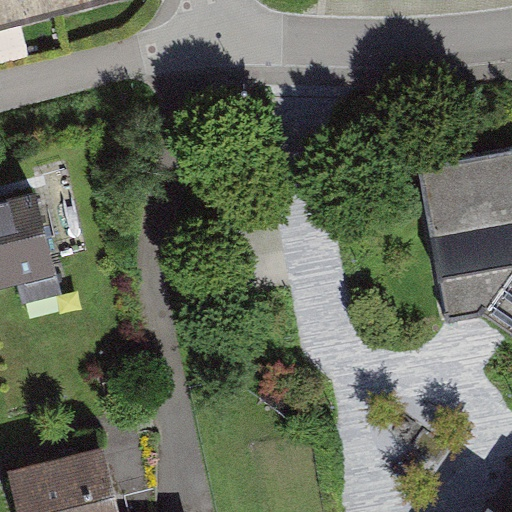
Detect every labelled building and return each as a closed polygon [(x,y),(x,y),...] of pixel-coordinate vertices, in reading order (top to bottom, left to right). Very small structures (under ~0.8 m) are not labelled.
[(0,0),(0,15),(59,0),(0,0)] [(511,143),(419,161),(448,316),(484,309),(499,320),(511,328),(511,143)] [(37,176),(0,185),(0,274),(57,260),(37,176)] [(342,511),(332,454),(328,432),(306,436),(319,509),(319,511),(342,511)] [(190,511),(189,505),(160,511),(124,511),(106,435),(10,457),(22,511),(190,511)] [(306,436),(251,445),(262,511),(304,511),(319,509),(306,436)] [(511,511),(511,467),(490,500),(508,511),(511,511)] [(508,511),(490,500),(481,511),(508,511)]
